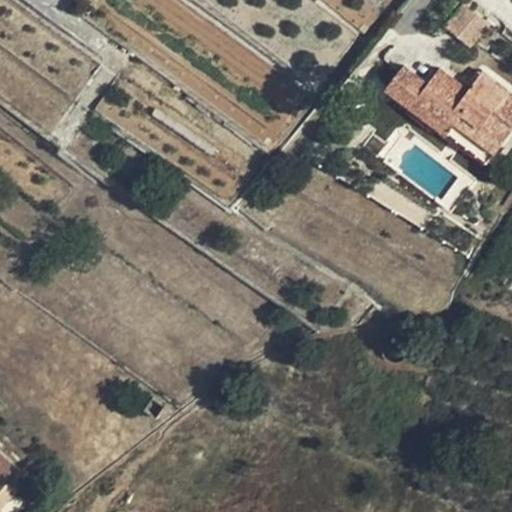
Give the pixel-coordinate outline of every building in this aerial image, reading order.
[(0,0),(0,46),(74,101),(101,65),(14,0),(0,0)] [(179,0),(94,0),(85,12),(267,146),(306,93),(179,0)] [(321,0),(203,0),(317,88),(361,32),(321,0)] [(321,0),(361,32),(364,34),(391,0),(321,0)] [(468,46),(488,24),(464,4),(444,26),(468,46)] [(0,96),(50,134),(74,101),(0,46),(0,96)] [(133,55),(111,86),(242,176),(262,152),(133,55)] [(504,142),(511,131),(511,92),(508,89),(503,97),(477,77),(469,88),(440,67),(429,82),(404,64),(387,87),(447,133),(463,112),(504,142)] [(483,71),(477,77),(503,97),(508,89),(483,71)] [(487,163),(504,142),(463,112),(447,133),(487,163)] [(0,511),(0,510),(0,506),(16,488),(13,485),(24,473),(0,451),(0,511)]
